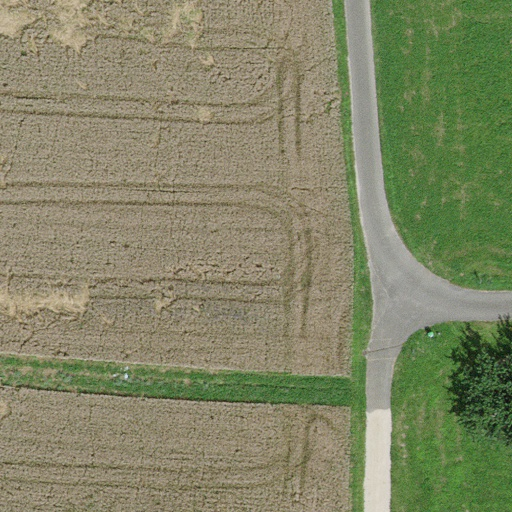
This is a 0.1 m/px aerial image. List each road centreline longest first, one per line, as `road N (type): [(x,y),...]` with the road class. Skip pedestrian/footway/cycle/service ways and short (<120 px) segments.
road 1 (track): [(400,291),(365,194),(355,0)]
road 2 (track): [(400,291),(378,346),(372,511)]
